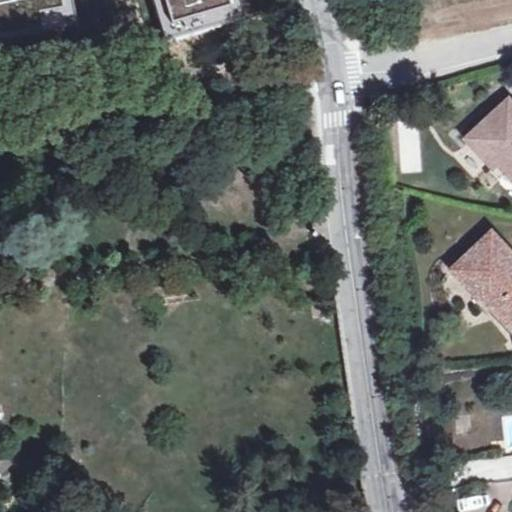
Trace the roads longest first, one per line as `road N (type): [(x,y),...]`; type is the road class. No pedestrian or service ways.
road 1 (secondary): [(332,77),(386,511)]
road 2 (residential): [(332,77),(0,133)]
road 3 (residential): [(332,77),(511,40)]
